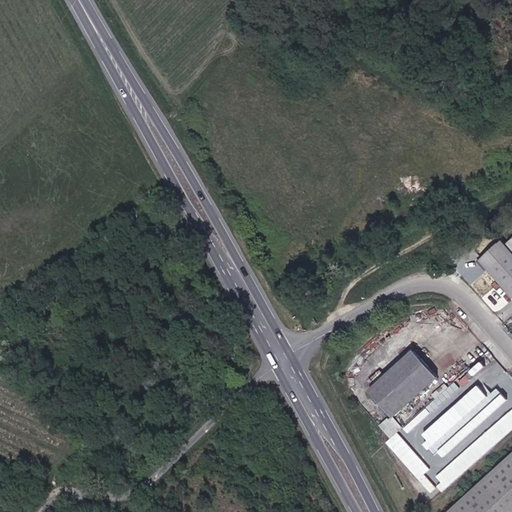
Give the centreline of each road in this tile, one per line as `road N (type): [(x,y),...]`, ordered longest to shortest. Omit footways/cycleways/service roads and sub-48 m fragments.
road 1 (primary): [(289,355),(168,133),(100,37)]
road 2 (primary): [(100,37),(277,361)]
road 3 (unclassified): [(277,361),(136,491),(66,496),(46,511)]
road 4 (unclassified): [(511,348),(468,299),(418,284),(289,355)]
road 5 (track): [(511,199),(356,280),(320,338)]
road 6 (primary): [(374,511),(289,355)]
road 7 (primary): [(277,361),(359,511)]
